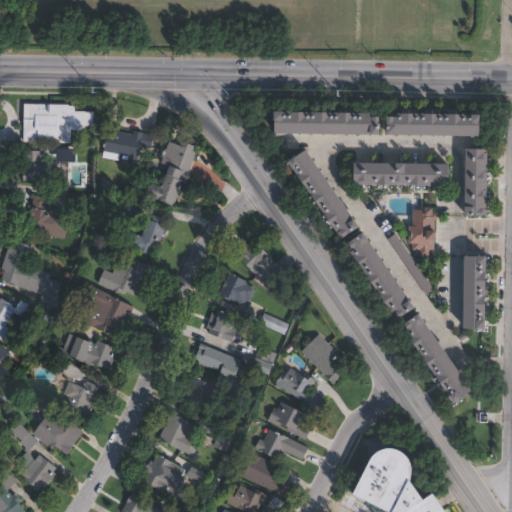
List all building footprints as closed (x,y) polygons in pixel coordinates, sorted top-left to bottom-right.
[(69,103),(69,105),(76,105),(76,111),(95,111),(95,130),(77,130),(69,130),(69,139),(39,139),(39,142),(25,141),(25,103),(69,103)] [(290,110),(376,111),(376,115),(387,115),(387,131),(387,133),(279,132),(279,128),(280,110),(290,110)] [(487,135),(487,134),(401,133),(401,129),(390,129),(390,113),(390,111),(498,112),(498,116),(497,135),(487,135)] [(104,129),(134,134),(134,130),(144,132),(144,133),(154,135),(152,148),(143,146),(140,161),(129,159),(129,156),(120,155),(119,160),(107,158),(109,151),(105,150),(107,140),(102,139),(104,129)] [(181,141),(197,146),(195,151),(197,152),(190,172),(191,173),(188,183),(184,182),(175,205),(147,195),(152,182),(164,186),(171,165),(162,162),(170,141),(180,145),(181,141)] [(495,148),(495,157),(492,157),(492,165),(493,166),(493,180),(492,180),(492,189),(493,189),(493,205),(487,204),(487,212),(494,212),(494,221),(470,221),(470,220),(471,150),(471,149),(471,148),(490,148),(495,148)] [(311,149),(360,218),(366,226),(363,228),(350,237),(344,228),(342,230),(298,167),(299,167),(295,160),(309,150),(311,149)] [(42,150),(42,160),(55,160),(54,170),(59,170),(59,171),(66,171),(66,181),(24,181),(24,170),(22,170),(23,164),(25,164),(25,155),(26,155),(27,150),(42,150)] [(355,164),(355,184),(448,185),(449,165),(355,164)] [(91,198),(88,212),(70,209),(72,194),(91,198)] [(71,214),(67,238),(45,234),(46,230),(29,227),(35,195),(49,198),(47,205),(60,207),(59,211),(71,214)] [(167,226),(160,246),(166,248),(162,258),(125,245),(125,242),(118,240),(122,228),(143,235),(148,219),(167,226)] [(374,240),(415,300),(417,299),(423,307),(419,310),(407,318),(401,310),(397,312),(356,252),(359,250),(354,242),(367,233),(370,231),(376,239),(374,240)] [(435,289),(427,295),(426,294),(389,239),(397,234),(397,233),(435,289)] [(33,246),(27,266),(51,274),(50,278),(62,283),(58,295),(60,296),(55,310),(39,304),(42,294),(20,286),(20,287),(9,284),(10,281),(0,277),(0,274),(10,246),(13,247),(15,240),(33,246)] [(257,242),(268,253),(266,255),(268,257),(270,255),(273,258),(277,261),(276,262),(287,273),(275,284),(262,271),(258,275),(242,258),(244,256),(241,252),(252,241),(255,244),(257,242)] [(151,266),(138,296),(125,290),(123,294),(100,284),(106,270),(114,273),(117,266),(118,267),(124,254),(151,266)] [(494,256),(494,264),(491,264),(491,273),(492,273),(492,288),(491,296),(493,296),(492,312),(487,312),(487,320),(493,320),(493,328),(469,328),(469,327),(470,258),(470,256),(470,255),(490,256),(494,256)] [(256,288),(250,300),(247,299),(244,305),(232,299),(231,301),(220,295),(231,272),(249,281),(248,284),(256,288)] [(135,307),(123,331),(118,329),(114,337),(80,319),(90,299),(86,297),(92,285),(135,307)] [(12,309),(14,310),(15,307),(17,308),(22,299),(33,306),(32,308),(48,317),(42,326),(26,317),(25,319),(15,312),(12,317),(13,318),(10,323),(9,322),(7,326),(19,333),(14,341),(0,332),(0,303),(4,297),(15,304),(12,309)] [(219,310),(242,319),(233,342),(206,331),(214,312),(218,314),(219,310)] [(287,322),(282,333),(261,323),(266,312),(287,322)] [(479,392),(462,403),(408,325),(422,315),(426,313),(431,321),(430,321),(472,382),(479,392)] [(80,322),(74,332),(60,324),(65,314),(80,322)] [(345,375),(335,385),(302,352),(320,333),(343,355),(336,362),(338,364),(336,366),(345,375)] [(79,336),(97,344),(99,340),(119,349),(110,371),(86,361),(85,363),(77,359),(77,358),(71,355),(79,336)] [(0,342),(18,358),(16,360),(13,357),(7,364),(3,361),(0,364),(0,342)] [(202,345),(208,348),(209,346),(243,360),(234,384),(220,378),(222,372),(196,361),(202,345)] [(50,349),(71,363),(63,374),(40,359),(43,355),(45,357),(50,349)] [(274,365),(269,375),(252,368),(256,358),(274,365)] [(292,368),(308,377),(309,375),(318,381),(312,391),(324,398),(317,410),(276,386),(277,383),(280,377),(285,379),(292,368)] [(220,385),(213,406),(192,400),(191,405),(179,401),(187,375),(220,385)] [(70,380),(85,387),(88,381),(101,387),(87,415),(77,410),(75,414),(65,409),(70,398),(63,394),(70,380)] [(282,402),(309,416),(305,423),(314,428),(308,441),(268,421),(275,408),(278,409),(282,402)] [(50,413),(67,426),(71,422),(83,431),(72,445),(74,447),(68,455),(57,445),(53,449),(34,433),(50,413)] [(174,413),(197,424),(190,437),(201,443),(195,457),(159,439),(169,420),(170,420),(174,413)] [(239,428),(226,452),(214,445),(227,421),(239,428)] [(21,424),(38,441),(29,452),(38,459),(41,455),(58,468),(55,472),(57,474),(46,489),(43,487),(39,493),(32,487),(33,485),(18,473),(20,470),(16,466),(27,452),(25,451),(28,447),(21,442),(22,441),(10,429),(14,426),(17,429),(21,424)] [(266,427),(284,436),(285,435),(310,448),(304,460),(284,450),(279,460),(255,448),(266,427)] [(446,511),(391,511),(353,492),(371,457),(376,449),(384,444),(393,443),(402,445),(408,450),(413,456),(415,464),(414,472),(410,479),(424,499),(433,492),(446,511)] [(160,454),(179,465),(175,472),(189,480),(183,490),(172,484),(167,494),(163,492),(162,493),(158,491),(159,489),(143,481),(147,474),(143,472),(150,460),(155,462),(160,454)] [(291,485),(285,497),(244,476),(255,454),(282,468),(278,476),(281,478),(280,480),(291,485)] [(10,474),(18,483),(10,490),(1,480),(0,480),(0,458),(12,472),(10,474)] [(0,511),(0,484),(2,483),(13,496),(16,493),(23,502),(21,504),(27,511),(0,511)] [(242,485),(257,493),(259,490),(269,495),(263,506),(275,511),(247,511),(227,502),(231,495),(236,497),(242,485)] [(122,511),(133,493),(163,510),(161,511),(122,511)]
